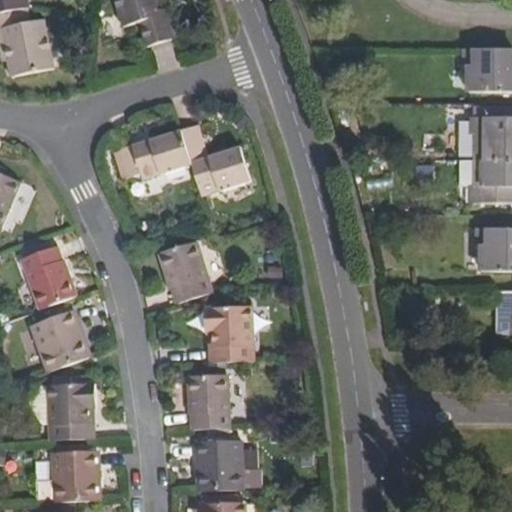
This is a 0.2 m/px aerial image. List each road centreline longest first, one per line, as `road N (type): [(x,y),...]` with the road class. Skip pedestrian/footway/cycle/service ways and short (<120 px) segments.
road 1 (residential): [(154,511),(124,285),(60,128)]
road 2 (residential): [(360,414),(316,186),(271,52)]
road 3 (residential): [(271,52),(60,128)]
road 4 (residential): [(511,411),(360,414)]
